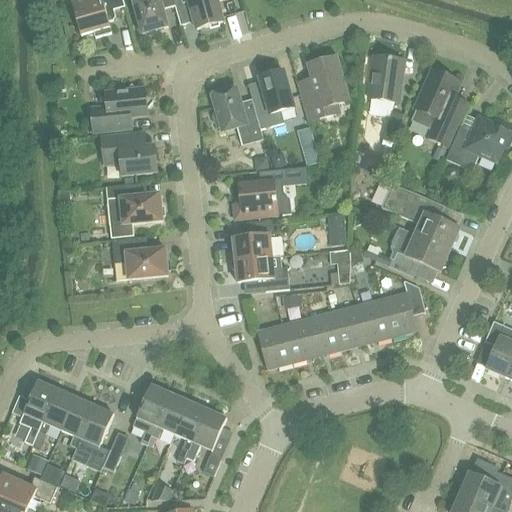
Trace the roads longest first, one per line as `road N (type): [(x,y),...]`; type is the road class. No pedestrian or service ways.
road 1 (residential): [(511,78),(447,40),(366,23),(186,72)]
road 2 (residential): [(204,327),(186,72)]
road 3 (residential): [(204,327),(45,343),(15,365),(0,400)]
road 4 (residential): [(511,202),(425,396)]
road 5 (residential): [(278,432),(297,417),(376,390),(425,396)]
road 6 (residential): [(278,432),(204,327)]
road 7 (residential): [(402,511),(436,489),(463,413)]
